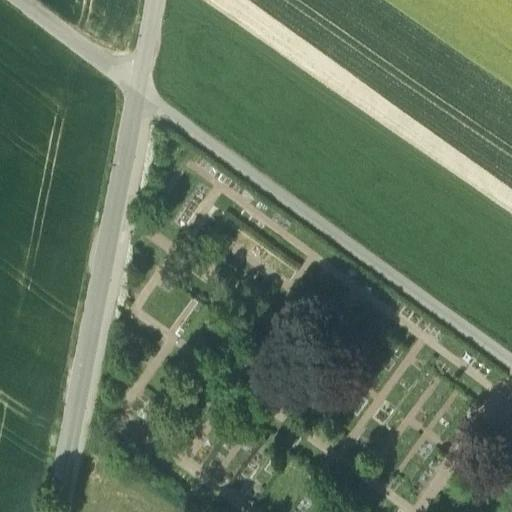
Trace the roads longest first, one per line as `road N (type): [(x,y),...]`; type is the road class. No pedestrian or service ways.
road 1 (residential): [(511,363),(133,89)]
road 2 (unclassified): [(58,511),(133,89)]
road 3 (unclassified): [(133,89),(18,0)]
